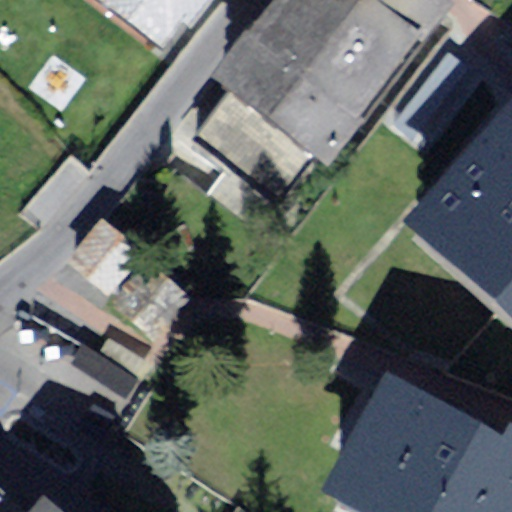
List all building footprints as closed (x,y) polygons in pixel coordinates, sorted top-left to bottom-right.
[(109,0),(161,38),(188,0),(109,0)] [(453,12),(439,0),(276,0),(215,71),(233,88),(190,137),(275,205),(317,151),(331,162),(453,12)] [(511,144),(501,135),(387,273),(511,376),(511,144)] [(102,229),(68,272),(113,308),(148,265),(102,229)] [(148,265),(113,308),(153,341),(188,297),(148,265)] [(511,511),(511,468),(399,402),(334,511),(511,511)] [(0,511),(53,511),(11,473),(0,484),(0,511)]
